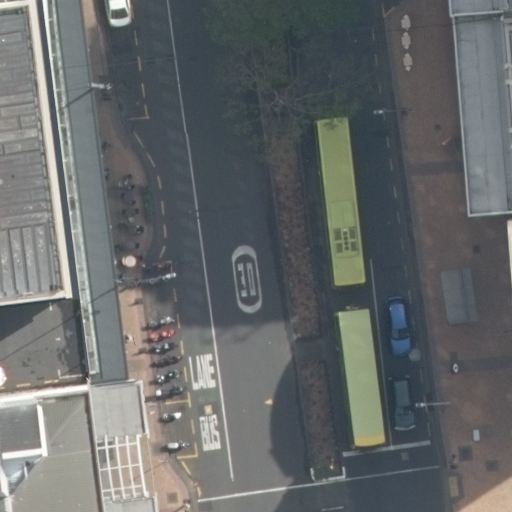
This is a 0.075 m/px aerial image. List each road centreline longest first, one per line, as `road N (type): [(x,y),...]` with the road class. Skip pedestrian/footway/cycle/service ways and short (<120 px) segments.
road 1 (tertiary): [(272,511),(211,0)]
road 2 (tertiary): [(339,0),(394,511)]
